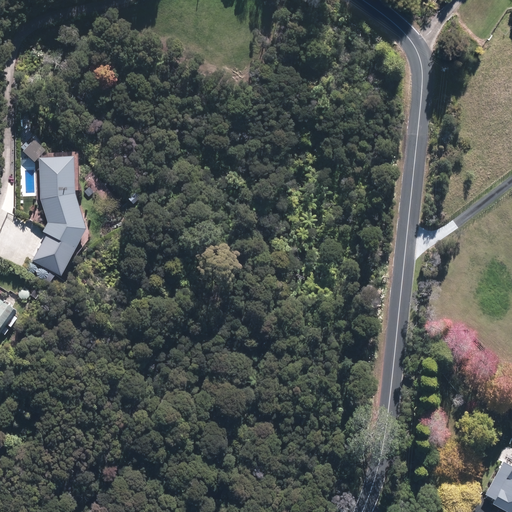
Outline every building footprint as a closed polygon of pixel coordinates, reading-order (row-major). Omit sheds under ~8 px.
[(76,155),(41,156),(42,198),(49,221),(44,231),(49,233),(35,259),(64,274),(89,227),(78,191),(76,155)] [(143,196),(138,191),(129,199),(134,204),(143,196)] [(33,288),(18,287),(17,302),(33,303),(33,288)] [(0,331),(16,310),(0,298),(0,331)] [(511,511),(511,463),(491,501),(510,511),(511,511)]
